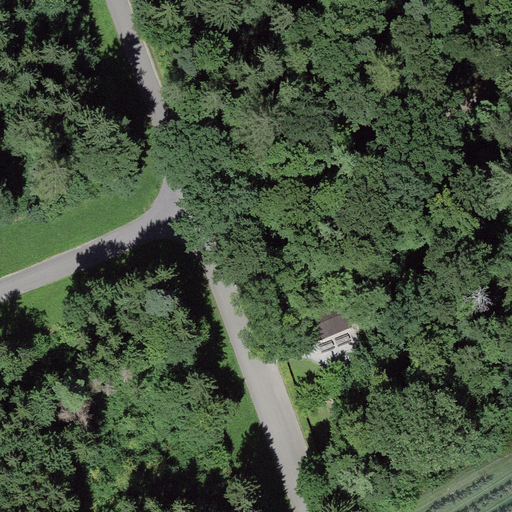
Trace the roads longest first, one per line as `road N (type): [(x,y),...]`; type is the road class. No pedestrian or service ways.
road 1 (track): [(511,82),(198,213)]
road 2 (unclassified): [(308,511),(198,213)]
road 3 (unclassified): [(198,213),(110,0)]
road 4 (unclassified): [(0,298),(198,213)]
